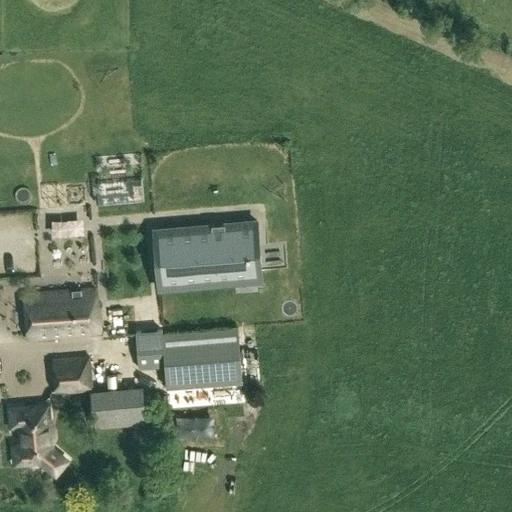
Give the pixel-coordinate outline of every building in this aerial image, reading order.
[(157,283),(244,276),(242,248),(253,248),(251,223),(153,230),(157,283)] [(29,337),(102,333),(99,288),(26,292),(29,337)] [(240,375),(237,328),(134,335),(136,365),(163,363),(164,380),(240,375)] [(91,354),(53,358),(57,393),(94,389),(91,354)] [(48,444),(47,425),(50,425),(48,406),(10,409),(11,428),(19,427),(20,446),(13,447),(14,466),(35,464),(35,462),(43,461),(43,466),(53,474),(58,474),(65,465),(65,461),(55,452),(52,452),(51,444),(48,444)]
